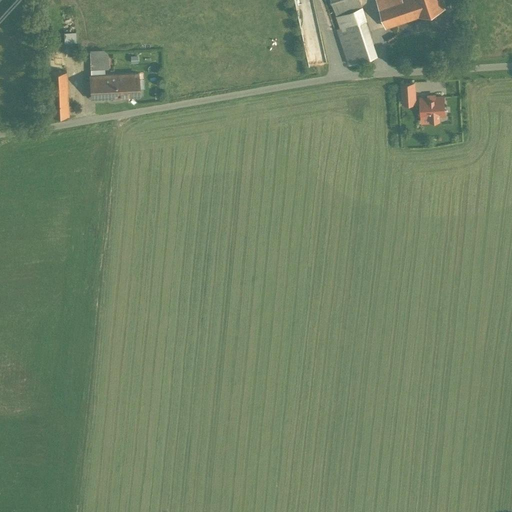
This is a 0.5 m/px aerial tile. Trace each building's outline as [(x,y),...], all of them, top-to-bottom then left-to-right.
[(360,0),(331,0),(336,14),(362,5),(360,0)] [(377,0),(386,25),(445,5),(442,0),(377,0)] [(367,20),(362,5),(336,14),(340,27),(337,28),(349,64),(377,54),(366,20),(367,20)] [(63,30),(64,40),(75,39),(75,29),(63,30)] [(305,44),(308,65),(327,63),(324,41),(305,44)] [(107,50),(87,51),(90,99),(139,96),(138,70),(108,72),(107,50)] [(66,71),(47,72),(49,115),(68,114),(66,71)] [(399,80),(400,102),(417,102),(418,121),(439,120),(439,114),(444,114),(443,92),(416,93),(415,79),(399,80)]
